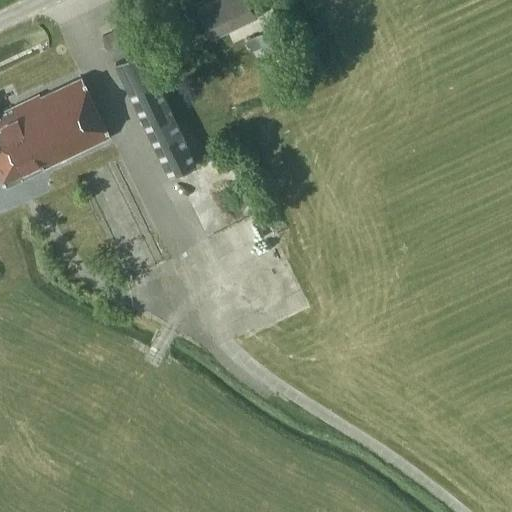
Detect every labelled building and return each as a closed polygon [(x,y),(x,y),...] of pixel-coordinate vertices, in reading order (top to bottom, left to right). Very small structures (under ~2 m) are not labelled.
[(256,15),(249,1),(248,0),(212,0),(199,7),(213,36),(256,15)] [(138,48),(126,24),(103,35),(114,59),(138,48)] [(258,44),(281,43),(280,30),(258,31),(258,44)] [(170,173),(195,161),(142,48),(116,60),(170,173)] [(111,136),(83,75),(41,94),(40,93),(0,110),(0,175),(4,185),(111,136)]
